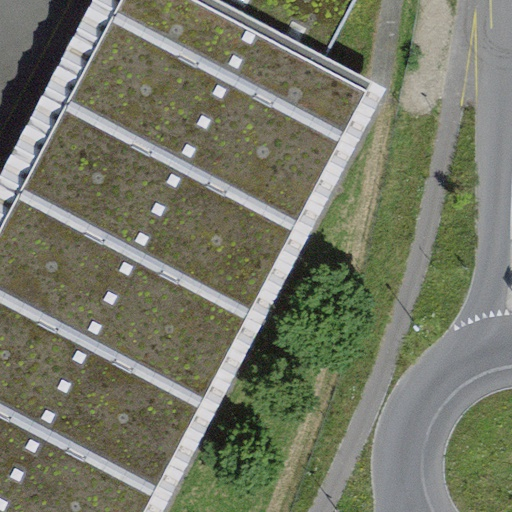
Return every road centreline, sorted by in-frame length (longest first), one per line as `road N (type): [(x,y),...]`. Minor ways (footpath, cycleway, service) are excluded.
road 1 (secondary): [(470,345),(437,370),(403,423),(395,465),(402,508)]
road 2 (secondary): [(511,183),(470,345)]
